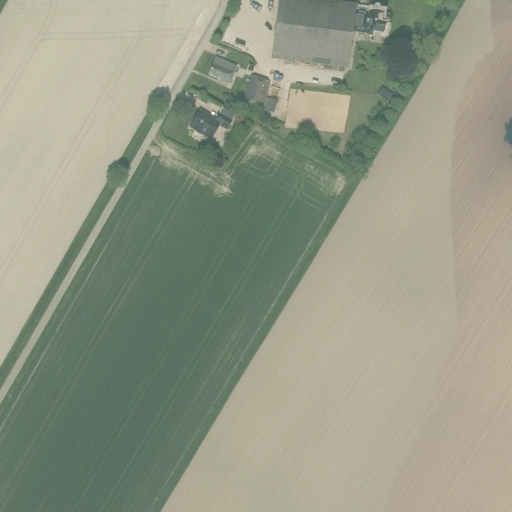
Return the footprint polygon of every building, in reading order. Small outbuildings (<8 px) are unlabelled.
[(368,10),(355,8),(356,4),(323,0),(277,0),(271,58),(348,67),(353,25),(366,27),(365,36),(372,37),(373,33),(384,34),(385,23),(388,23),(389,14),(382,13),(382,12),(368,10)] [(201,27),(207,12),(202,10),(197,25),(201,27)] [(219,80),(229,85),(237,66),(216,57),(208,74),(219,79),(219,80)] [(241,103),(260,109),(269,82),(250,75),(241,103)] [(386,90),(381,97),(388,102),(393,94),(386,90)] [(277,101),(267,98),(261,115),(267,116),(269,111),(273,113),(277,101)] [(227,129),(232,120),(219,113),(215,119),(199,110),(189,127),(211,140),(219,125),(227,129)]
